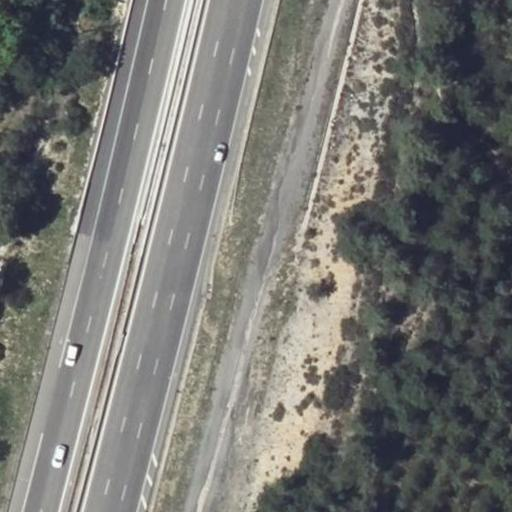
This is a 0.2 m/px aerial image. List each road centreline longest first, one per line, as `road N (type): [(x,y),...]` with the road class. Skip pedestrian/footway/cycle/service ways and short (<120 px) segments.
road 1 (motorway): [(109,511),(239,0)]
road 2 (motorway): [(162,0),(41,511)]
